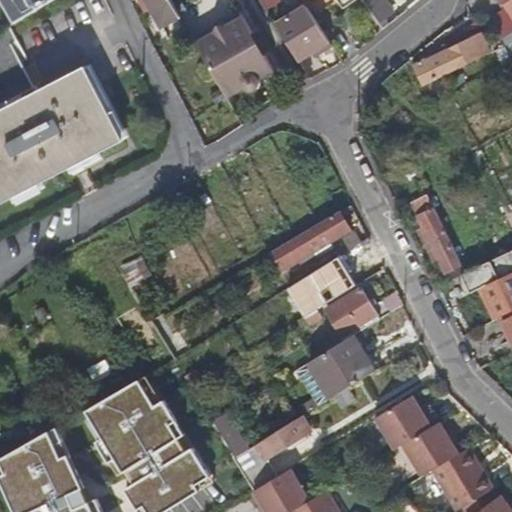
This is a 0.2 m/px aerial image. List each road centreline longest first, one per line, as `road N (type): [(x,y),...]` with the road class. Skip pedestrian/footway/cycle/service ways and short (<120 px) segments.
road 1 (residential): [(321,109),(484,394),(511,422)]
road 2 (residential): [(321,109),(196,162),(0,275)]
road 3 (residential): [(444,0),(321,109)]
